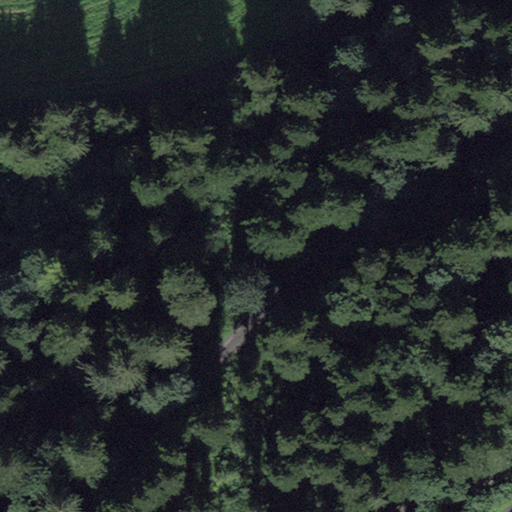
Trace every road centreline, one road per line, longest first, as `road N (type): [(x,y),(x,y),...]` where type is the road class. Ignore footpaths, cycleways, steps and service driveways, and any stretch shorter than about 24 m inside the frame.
road 1 (track): [(93,511),(179,399),(294,280),(381,213),(511,135)]
road 2 (track): [(416,0),(163,92),(123,102),(0,108)]
